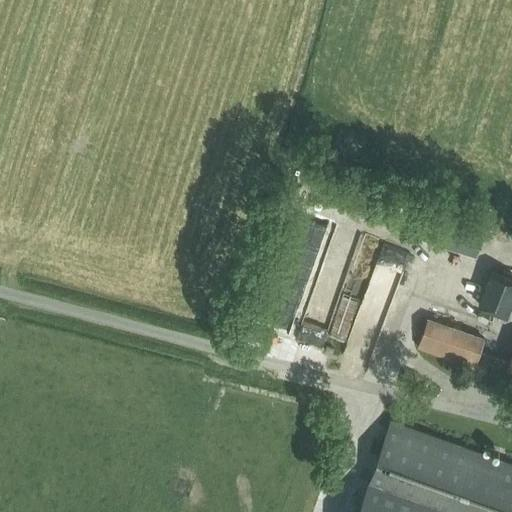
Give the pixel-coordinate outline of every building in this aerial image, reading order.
[(414,233),(475,254),(486,224),(424,203),(414,233)] [(327,245),(340,255),(347,245),(334,236),(327,245)] [(380,247),(372,274),(395,281),(403,254),(380,247)] [(511,277),(490,269),(477,304),(507,315),(511,303),(511,277)] [(430,311),(417,347),(475,367),(478,358),(506,368),(511,369),(511,353),(509,361),(481,351),(485,339),(475,335),(477,328),(430,311)] [(511,511),(511,463),(391,420),(357,511),(511,511)]
